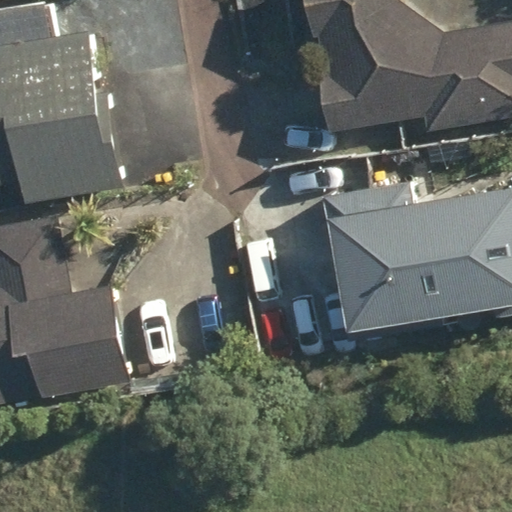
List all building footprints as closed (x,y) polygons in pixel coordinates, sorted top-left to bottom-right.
[(20,0),(0,3),(0,43),(64,34),(58,0),(20,0)] [(317,73),(327,131),(427,115),(429,130),(511,116),(511,20),(443,31),(400,0),(306,0),(312,35),(321,33),(326,72),(317,73)] [(0,184),(24,181),(28,201),(122,187),(112,127),(103,129),(88,31),(0,44),(0,184)] [(347,279),(355,337),(442,327),(440,308),(496,301),(498,317),(511,315),(511,203),(415,215),(411,181),(326,193),(338,281),(347,279)] [(0,404),(133,382),(117,284),(75,291),(63,217),(0,228),(0,404)]
